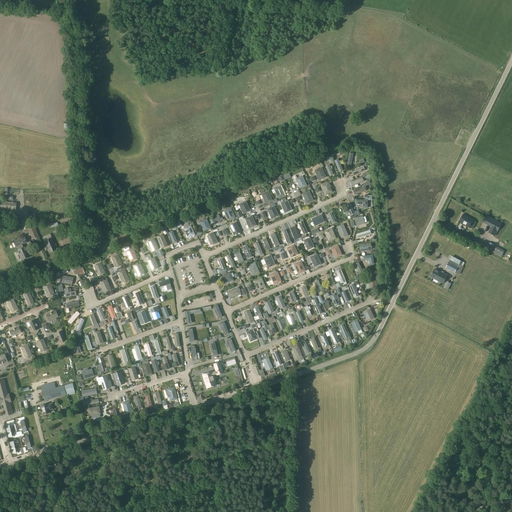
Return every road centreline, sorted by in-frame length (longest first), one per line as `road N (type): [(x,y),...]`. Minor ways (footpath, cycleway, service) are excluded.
road 1 (unclassified): [(0,466),(362,350),(511,61)]
road 2 (track): [(76,0),(88,252),(0,294)]
